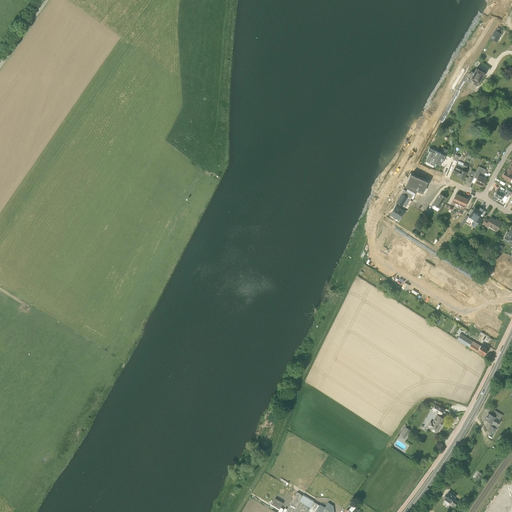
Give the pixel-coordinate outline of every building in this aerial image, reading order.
[(491,39),(497,42),(501,34),(503,31),(497,28),(496,30),(495,30),(491,39)] [(478,84),(481,79),(482,77),(485,73),(476,68),(474,72),(472,71),(470,73),(466,80),(477,86),(478,84)] [(428,152),(430,153),(425,162),(435,166),(437,164),(440,165),(445,155),(447,150),(444,148),(441,154),(436,151),(429,148),(428,152)] [(457,163),(452,173),(458,175),(458,177),(462,166),(457,163)] [(463,179),(465,177),(467,172),(464,171),(466,168),(467,168),(468,165),(464,163),(462,166),(458,177),(463,179)] [(505,178),(505,179),(509,182),(511,177),(511,167),(509,166),(506,172),(505,171),(502,176),(505,178)] [(483,177),(486,170),(479,167),(476,172),(475,174),(478,175),(475,183),(482,186),(486,178),(483,177)] [(471,183),(473,178),(475,173),(475,174),(476,172),(471,170),(469,175),(470,176),(467,181),(471,183)] [(411,174),(405,185),(417,191),(420,185),(425,188),(427,184),(421,181),(422,179),(411,174)] [(413,195),(406,191),(403,189),(401,193),(402,194),(397,202),(402,206),(403,205),(406,207),(413,195)] [(505,202),(508,198),(509,195),(511,192),(511,191),(506,189),(504,192),(501,190),(500,191),(497,190),(496,192),(495,192),(494,194),(495,195),(494,195),(505,202)] [(440,208),(446,198),(443,196),(443,195),(440,193),(436,200),(436,199),(433,204),(437,206),(440,208)] [(462,197),(456,194),(452,204),(454,205),(455,203),(459,204),(462,197)] [(463,211),(468,199),(462,197),(459,204),(462,206),(460,210),(463,211)] [(390,215),(399,220),(404,211),(396,206),(393,210),(394,211),(391,215),(390,215)] [(479,216),(483,209),(480,207),(478,210),(474,208),(469,217),(479,223),(482,217),(479,216)] [(497,221),(491,217),(489,220),(486,218),(482,224),(488,228),(489,226),(497,230),(502,222),(498,220),(497,221)] [(508,243),(509,242),(510,239),(511,240),(511,228),(508,233),(507,232),(503,240),(508,243)] [(460,334),(457,339),(469,347),(483,356),(484,354),(485,354),(485,353),(486,353),(487,351),(487,350),(480,346),(479,348),(474,345),(474,344),(472,343),(472,341),(460,334)] [(444,410),(435,404),(432,409),(441,414),(444,410)] [(488,413),(485,419),(492,423),(490,426),(487,431),(493,434),(501,420),(500,420),(503,415),(495,410),(492,415),(488,413)] [(429,428),(437,432),(445,420),(437,415),(432,423),(431,422),(428,425),(430,427),(429,428)] [(448,492),(444,498),(451,503),(455,506),(458,501),(454,498),(455,497),(448,492)] [(285,511),(330,511),(297,493),(285,511)] [(333,508),(334,505),(329,502),(326,508),(334,511),(335,509),(333,508)]
